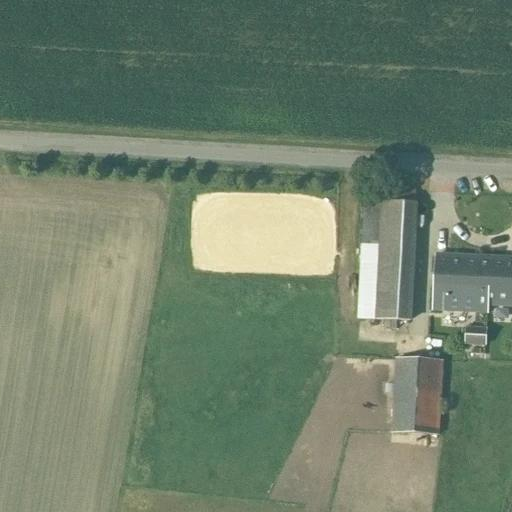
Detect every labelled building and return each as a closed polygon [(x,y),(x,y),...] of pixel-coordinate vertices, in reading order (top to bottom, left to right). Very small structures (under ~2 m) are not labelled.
[(415,205),(366,202),(359,319),(408,322),(415,205)] [(490,260),(436,258),(434,310),(487,313),(488,305),(490,260)] [(511,261),(490,260),(488,305),(511,305),(511,261)] [(487,331),(444,329),(444,342),(487,344),(487,331)] [(443,363),(398,360),(393,434),(438,437),(443,363)]
